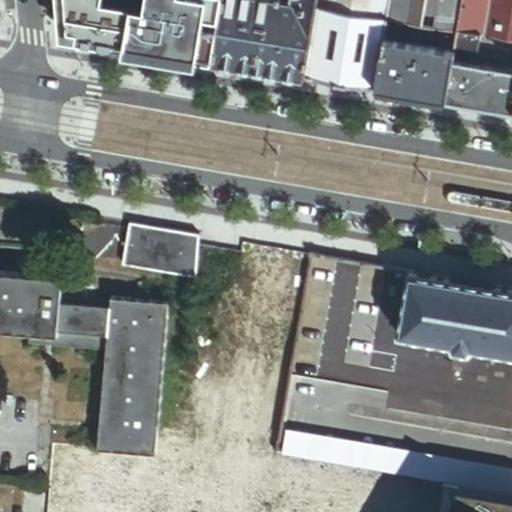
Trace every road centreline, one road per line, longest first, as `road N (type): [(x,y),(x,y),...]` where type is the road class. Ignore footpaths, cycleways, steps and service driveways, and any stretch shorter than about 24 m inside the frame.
road 1 (tertiary): [(26,150),(511,234)]
road 2 (tertiary): [(511,163),(32,79)]
